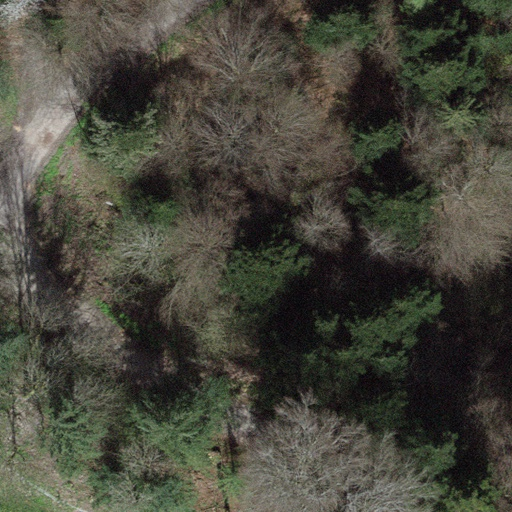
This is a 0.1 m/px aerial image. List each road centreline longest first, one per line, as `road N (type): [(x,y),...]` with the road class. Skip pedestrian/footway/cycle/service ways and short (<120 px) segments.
road 1 (track): [(396,511),(354,477),(60,310),(30,271),(10,218),(0,216)]
road 2 (track): [(10,218),(76,82),(176,0)]
